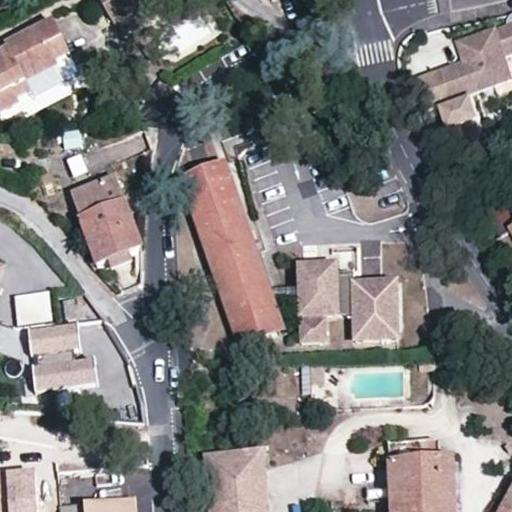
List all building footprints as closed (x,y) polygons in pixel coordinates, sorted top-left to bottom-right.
[(135,13),(127,0),(98,0),(114,26),(135,13)] [(144,27),(135,13),(114,26),(123,40),(144,27)] [(70,59),(52,23),(5,46),(9,51),(0,55),(0,115),(0,117),(19,107),(17,101),(13,93),(27,87),(58,71),(56,66),(70,59)] [(427,83),(438,113),(511,89),(503,65),(511,62),(511,36),(511,37),(510,32),(504,34),(454,51),(460,71),(427,83)] [(31,94),(27,87),(13,93),(17,101),(31,94)] [(425,129),(414,135),(416,140),(426,156),(437,149),(425,129)] [(79,135),(63,137),(65,153),(81,150),(79,135)] [(281,336),(270,304),(266,292),(246,236),(221,168),(186,180),(245,348),(281,336)] [(141,251),(115,181),(71,196),(97,267),(141,251)] [(145,211),(145,193),(136,193),(134,210),(145,211)] [(300,270),(301,291),(302,301),(303,346),(328,346),(328,325),(326,325),(325,319),(355,319),(357,343),(399,342),(399,331),(397,288),(376,289),(358,289),(355,289),(354,269),(352,269),(300,270)] [(302,301),(301,291),(266,292),(270,304),(302,301)] [(51,328),(50,297),(14,299),(16,330),(51,328)] [(76,320),(73,300),(63,301),(66,320),(76,320)] [(79,331),(30,336),(33,358),(82,354),(79,331)] [(430,373),(431,362),(416,363),(417,373),(430,373)] [(95,366),(34,371),(35,394),(97,388),(95,366)] [(324,393),(322,367),(269,371),(271,397),(324,393)] [(457,511),(454,464),(442,464),(440,444),(389,448),(392,511),(457,511)] [(214,511),(271,511),(266,456),(210,461),(214,511)] [(0,511),(45,511),(45,478),(0,478),(0,511)] [(83,507),(83,511),(130,511),(130,503),(83,507)]
